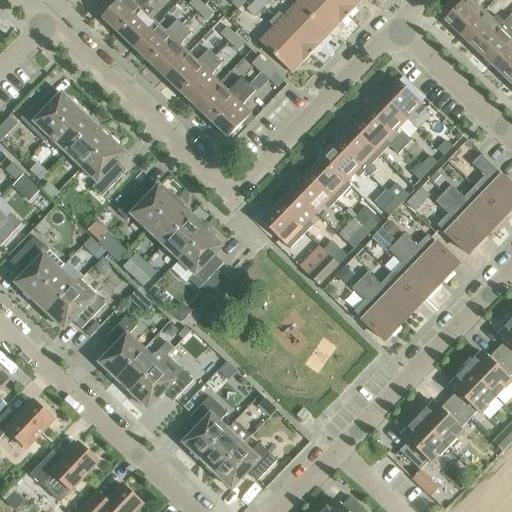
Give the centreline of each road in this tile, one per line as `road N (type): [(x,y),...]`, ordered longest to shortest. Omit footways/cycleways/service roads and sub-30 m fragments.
road 1 (residential): [(397,26),(229,196),(45,23)]
road 2 (residential): [(280,511),(511,270)]
road 3 (residential): [(0,325),(193,511)]
road 4 (residential): [(511,137),(397,26)]
